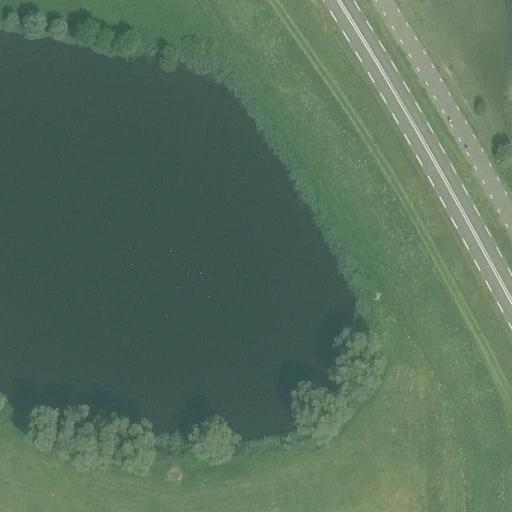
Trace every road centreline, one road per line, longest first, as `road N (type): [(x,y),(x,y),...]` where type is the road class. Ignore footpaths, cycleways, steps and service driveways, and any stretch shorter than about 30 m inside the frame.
road 1 (primary): [(511,306),(330,0)]
road 2 (unclassified): [(511,232),(379,0)]
